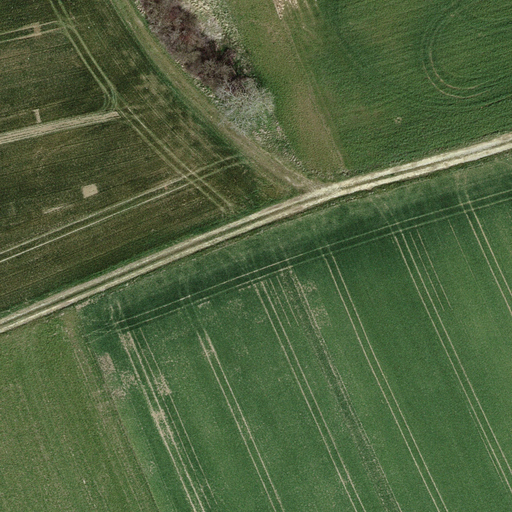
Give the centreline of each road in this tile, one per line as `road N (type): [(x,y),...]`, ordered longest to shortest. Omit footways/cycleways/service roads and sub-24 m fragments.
road 1 (track): [(0,331),(323,198),(511,143)]
road 2 (track): [(120,0),(289,179),(323,198)]
